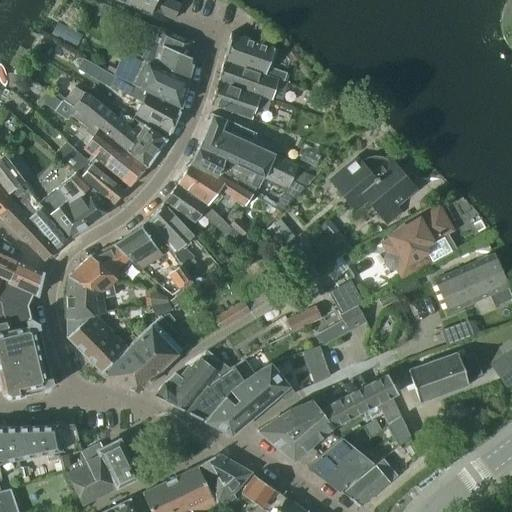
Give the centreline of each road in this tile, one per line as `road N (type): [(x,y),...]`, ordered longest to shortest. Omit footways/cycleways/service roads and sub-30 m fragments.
road 1 (residential): [(78,392),(49,317),(54,276),(79,244),(143,198),(189,126),(218,37),(178,22)]
road 2 (tertiary): [(78,392),(140,402),(228,444)]
road 3 (tertiary): [(340,511),(251,450),(228,444)]
